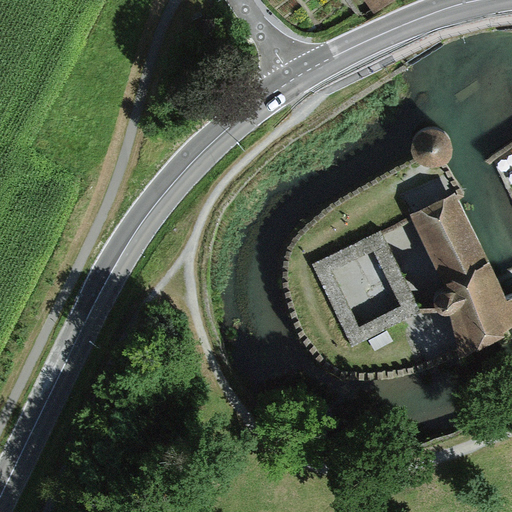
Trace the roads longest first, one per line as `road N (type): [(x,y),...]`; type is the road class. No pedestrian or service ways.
road 1 (secondary): [(0,499),(125,248),(203,149),(335,56),(483,0)]
road 2 (track): [(195,245),(152,286),(46,511)]
